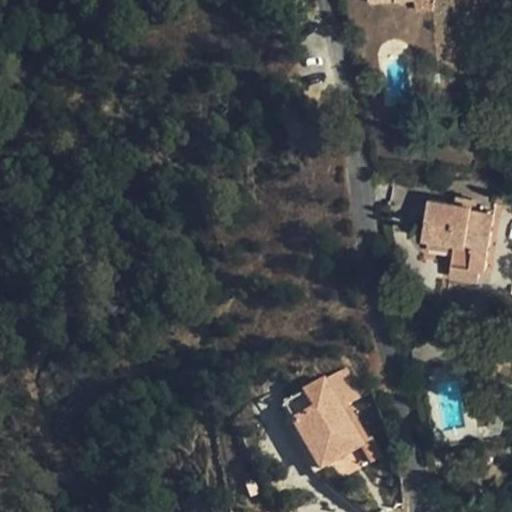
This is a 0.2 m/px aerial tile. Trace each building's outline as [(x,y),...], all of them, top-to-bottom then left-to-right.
[(415,0),(396,0),(398,11),(417,9),(415,0)] [(415,0),(417,9),(427,8),(426,0),(415,0)] [(455,202),(473,205),(474,199),(456,196),(455,202)] [(472,209),(473,205),(455,202),(429,198),(423,237),(456,242),(454,251),(451,274),(479,278),(481,268),(486,269),(495,213),(472,209)] [(456,242),(423,237),(422,246),(454,251),(456,242)] [(478,286),(479,278),(451,274),(450,282),(478,286)] [(315,414),(293,427),(321,473),(362,449),(341,414),(364,400),(347,372),(305,397),(315,414)] [(305,397),(282,409),(293,427),(315,414),(305,397)]
